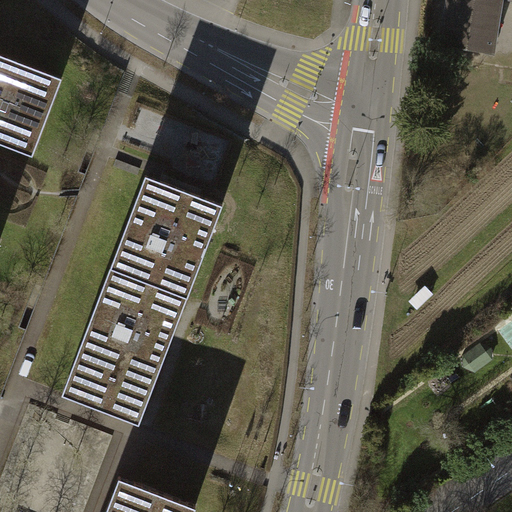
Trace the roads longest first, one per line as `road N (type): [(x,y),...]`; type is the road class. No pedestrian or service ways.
road 1 (tertiary): [(307,511),(366,107)]
road 2 (residential): [(112,0),(295,88),(366,107)]
